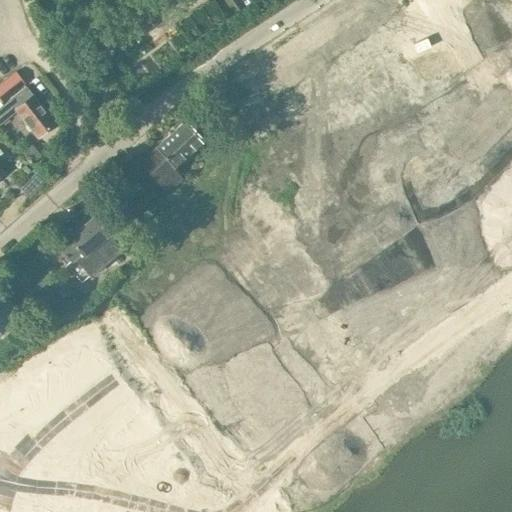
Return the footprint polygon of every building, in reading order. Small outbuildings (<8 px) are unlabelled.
[(416,54),(431,47),(426,38),(412,44),(416,54)] [(14,73),(0,84),(0,101),(0,102),(23,84),(14,73)] [(31,94),(25,86),(0,106),(0,123),(15,111),(36,139),(56,123),(32,93),(31,94)] [(166,193),(182,177),(174,167),(205,140),(185,119),(139,162),(166,193)] [(109,232),(94,214),(69,236),(67,233),(55,243),(71,261),(76,257),(91,274),(122,248),(109,233),(109,232)] [(372,216),(330,235),(337,253),(351,247),(365,278),(410,258),(399,232),(381,240),(377,231),(378,230),(372,216)] [(0,323),(16,309),(0,290),(0,323)] [(113,338),(29,376),(43,409),(93,387),(95,390),(111,383),(109,379),(128,371),(113,338)] [(233,479),(202,505),(207,511),(245,511),(254,505),(256,508),(285,485),(251,443),(222,467),(233,479)] [(139,511),(128,498),(110,511),(163,511),(157,504),(147,511),(139,511)]
